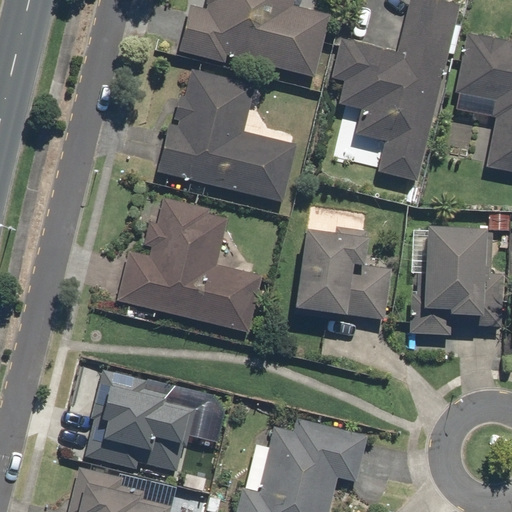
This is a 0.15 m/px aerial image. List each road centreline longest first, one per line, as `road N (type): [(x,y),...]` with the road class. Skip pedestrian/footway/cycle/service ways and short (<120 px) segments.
road 1 (residential): [(117,0),(0,472)]
road 2 (residential): [(511,492),(457,486),(445,448),(466,416),(511,414)]
road 3 (primary): [(36,0),(0,153)]
